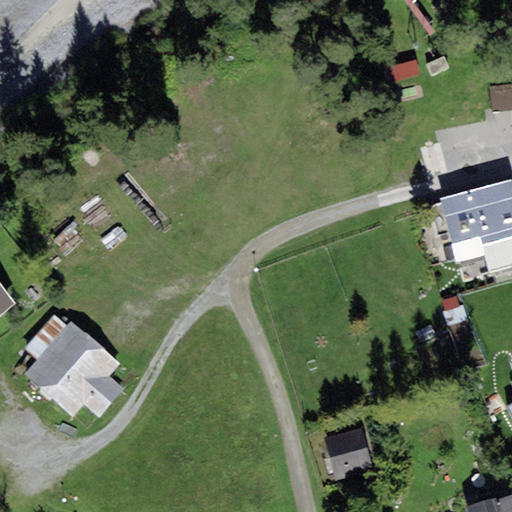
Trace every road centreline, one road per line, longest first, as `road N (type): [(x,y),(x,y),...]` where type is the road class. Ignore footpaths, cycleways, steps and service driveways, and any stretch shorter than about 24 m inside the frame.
road 1 (track): [(309,511),(274,371),(231,281)]
road 2 (track): [(231,281),(251,250),(303,221),(414,187)]
